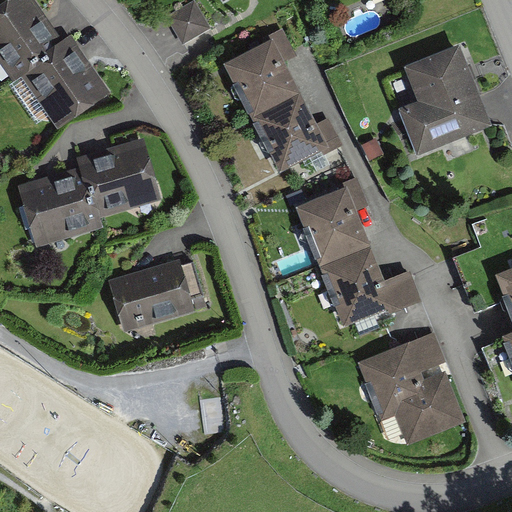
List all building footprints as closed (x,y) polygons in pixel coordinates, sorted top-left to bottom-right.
[(50,31),(27,0),(14,0),(0,10),(0,62),(13,80),(20,75),(61,46),(50,31)] [(244,0),(202,0),(212,17),(244,0)] [(188,14),(158,32),(174,60),(205,41),(188,14)] [(85,57),(72,38),(61,46),(20,75),(58,129),(110,92),(85,57)] [(213,73),(244,129),(297,100),(267,44),(213,73)] [(412,171),(487,143),(456,60),(397,83),(411,120),(395,126),(412,171)] [(244,129),(274,185),(328,156),(297,100),(244,129)] [(91,240),(154,219),(132,153),(69,174),(91,240)] [(27,261),(91,240),(69,174),(5,195),(27,261)] [(289,216),(313,276),(363,258),(340,197),(289,216)] [(313,276),(335,337),(413,309),(403,281),(375,291),(363,258),(313,276)] [(203,322),(186,271),(101,299),(118,350),(203,322)] [(511,275),(488,284),(509,342),(511,341),(511,275)] [(511,343),(495,350),(511,396),(511,343)] [(427,348),(350,372),(357,396),(367,393),(380,433),(390,430),(398,456),(456,437),(439,384),(416,392),(414,384),(436,377),(427,348)]
